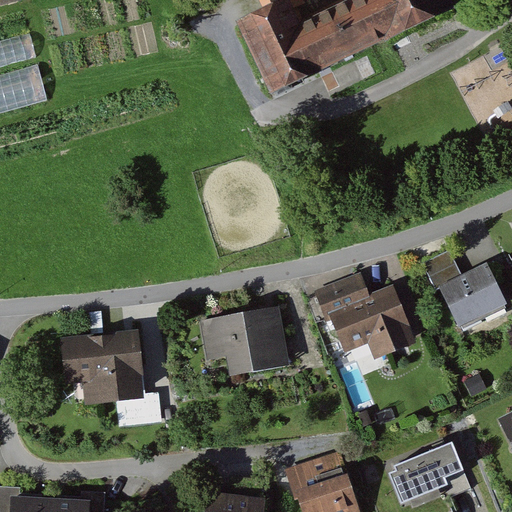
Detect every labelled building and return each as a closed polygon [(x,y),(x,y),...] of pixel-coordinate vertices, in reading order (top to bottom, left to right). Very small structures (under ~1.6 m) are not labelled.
[(261,0),(268,13),(244,24),(278,97),(456,15),(449,0),(261,0)] [(28,32),(0,39),(0,68),(35,58),(28,32)] [(0,75),(0,114),(47,102),(37,66),(0,75)] [(425,262),(437,286),(462,274),(450,250),(425,262)] [(495,271),(442,296),(459,332),(511,307),(495,271)] [(321,295),(346,355),(377,342),(385,361),(425,344),(402,289),(377,300),(366,276),(321,295)] [(283,312),(201,325),(207,363),(240,358),(243,379),(292,371),(283,312)] [(151,334),(70,344),(75,383),(93,381),(95,402),(158,394),(151,334)] [(511,415),(500,421),(511,446),(511,415)] [(453,442),(393,468),(410,506),(470,480),(453,442)] [(358,511),(340,454),(296,468),(310,511),(358,511)] [(220,494),(217,511),(277,511),(279,503),(220,494)] [(94,511),(95,501),(12,497),(11,511),(94,511)]
